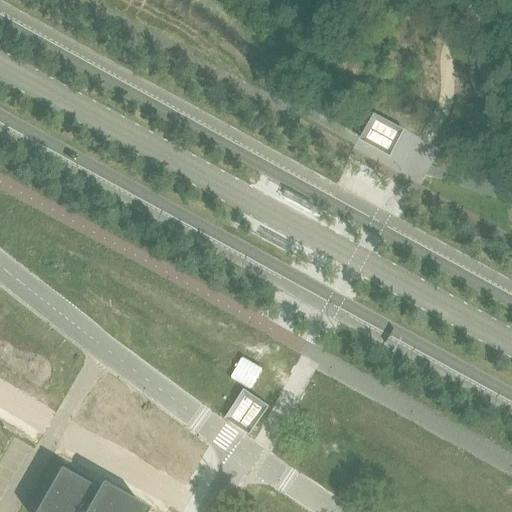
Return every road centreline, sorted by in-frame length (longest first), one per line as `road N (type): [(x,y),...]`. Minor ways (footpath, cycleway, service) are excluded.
road 1 (primary): [(511,299),(0,16)]
road 2 (primary): [(0,124),(511,402)]
road 3 (unclassified): [(209,511),(0,391)]
